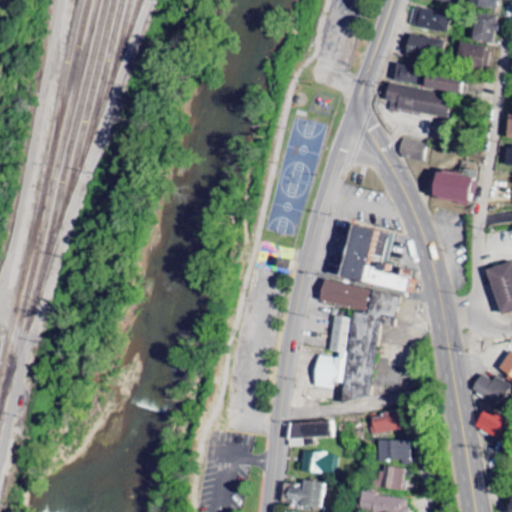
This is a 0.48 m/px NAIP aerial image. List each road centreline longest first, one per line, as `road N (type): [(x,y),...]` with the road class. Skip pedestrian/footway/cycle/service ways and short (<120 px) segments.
road 1 (residential): [(57,0),(2,282),(8,337),(21,347),(23,375),(0,484)]
road 2 (secondary): [(477,511),(435,277),(397,185),(354,117)]
road 3 (tertiary): [(354,117),(321,209),(289,350),(271,511)]
road 4 (residential): [(475,324),(482,210),(511,18)]
road 5 (secondary): [(394,0),(354,117)]
